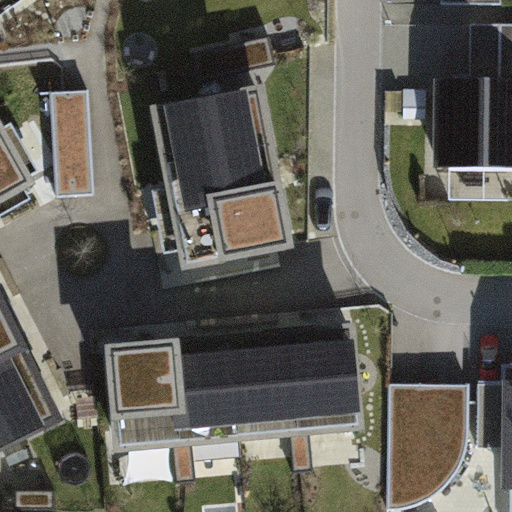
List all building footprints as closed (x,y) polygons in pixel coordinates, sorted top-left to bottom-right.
[(461,80),(425,80),(424,173),(511,173),(511,27),(462,27),(461,80)] [(250,74),(133,98),(167,269),(285,246),(250,74)] [(62,192),(100,190),(95,83),(57,85),(62,192)] [(313,321),(246,329),(259,435),(326,427),(313,321)] [(246,329),(178,337),(191,443),(258,435),(246,329)] [(178,337),(110,345),(123,452),(190,443),(178,337)] [(110,345),(42,354),(55,460),(122,451),(110,345)] [(0,421),(17,411),(0,384),(0,421)] [(399,503),(420,502),(418,452),(443,452),(441,386),(396,388),(399,503)]
